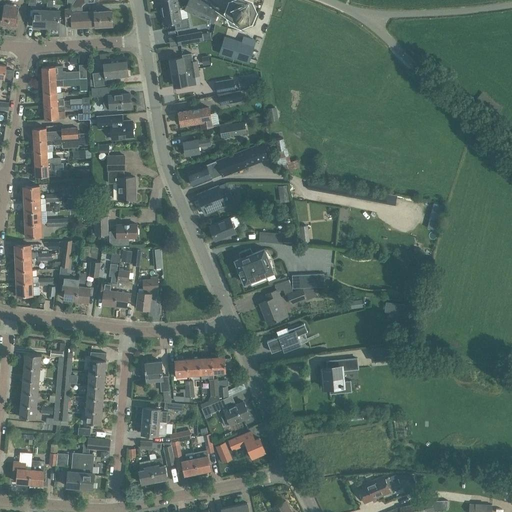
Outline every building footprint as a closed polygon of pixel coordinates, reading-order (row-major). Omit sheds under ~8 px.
[(53,11),(53,0),(47,0),(47,1),(47,10),(46,27),(60,27),(60,11),(53,11)] [(159,0),(162,11),(178,8),(179,10),(185,10),(213,23),(219,26),(224,14),(219,11),(219,10),(218,10),(219,9),(209,4),(200,0),(159,0)] [(3,14),(2,24),(5,24),(5,25),(16,27),(18,14),(17,14),(18,7),(4,5),(3,14)] [(243,5),(242,5),(238,5),(235,6),(234,7),(233,8),(232,10),(231,12),(231,14),(231,16),(232,18),(233,20),(235,21),(237,22),(238,23),(240,23),(241,23),(243,23),(245,22),(247,21),(248,19),(249,17),(250,14),(249,11),(248,10),(247,8),(246,7),(245,6),(243,5)] [(178,8),(162,11),(164,24),(175,22),(177,31),(191,28),(190,19),(181,21),(179,10),(178,8)] [(92,26),(91,12),(72,13),(72,9),(65,10),(66,20),(65,20),(66,27),(72,26),(72,28),(92,26)] [(46,27),(47,10),(34,10),(33,27),(46,27)] [(91,12),(92,26),(112,25),(112,11),(91,12)] [(201,32),(177,36),(179,45),(202,40),(201,32)] [(223,43),(220,53),(248,63),(253,47),(225,37),(221,36),(219,42),(223,43)] [(172,73),(189,70),(199,69),(198,61),(192,62),(191,54),(192,54),(192,53),(183,55),(183,57),(170,59),(172,73)] [(126,59),(104,62),(105,71),(93,73),(95,86),(107,85),(106,80),(128,77),(126,59)] [(42,68),(43,81),(56,80),(62,79),(62,80),(70,79),(80,78),(87,78),(86,64),(79,65),(79,71),(66,72),(66,71),(62,71),(62,66),(42,68)] [(196,84),(194,77),(200,76),(199,69),(189,70),(172,73),(175,86),(185,85),(185,87),(196,85),(196,84)] [(259,76),(249,78),(251,88),(261,86),(259,76)] [(44,94),(57,93),(57,87),(64,86),(64,83),(70,83),(70,79),(62,80),(56,80),(43,81),(44,94)] [(235,79),(215,82),(218,93),(247,88),(245,80),(235,82),(235,79)] [(219,95),(221,105),(242,101),(240,90),(219,95)] [(57,93),(44,94),(45,107),(58,106),(71,105),(71,100),(64,101),(64,99),(58,99),(57,93)] [(110,109),(122,108),(123,110),(130,110),(129,94),(109,95),(110,109)] [(83,97),(84,113),(78,114),(79,120),(92,119),(90,97),(83,97)] [(59,119),(58,111),(65,111),(65,109),(79,108),(79,105),(71,105),(58,106),(45,107),(46,120),(59,119)] [(195,123),(200,122),(201,128),(213,127),(210,106),(198,108),(198,109),(179,112),(181,125),(195,123)] [(279,120),(277,107),(268,108),(270,122),(279,120)] [(122,115),(98,116),(98,128),(112,127),(113,140),(121,139),(121,138),(133,137),(133,130),(135,128),(134,124),(132,123),(132,121),(116,123),(116,115),(122,115)] [(220,126),(221,136),(245,133),(244,123),(220,126)] [(34,140),(88,138),(88,133),(78,134),(78,128),(62,129),(62,131),(47,132),(47,127),(33,128),(34,140)] [(287,163),(286,160),(288,159),(284,137),(272,140),(279,172),(286,173),(289,172),(297,173),(300,172),(296,160),(293,161),(287,163)] [(35,152),(48,152),(48,145),(63,144),(64,147),(79,146),(79,145),(88,144),(88,138),(34,140),(35,152)] [(201,147),(211,146),(209,138),(183,142),(185,154),(199,152),(199,150),(201,150),(201,147)] [(188,172),(194,185),(221,174),(222,176),(267,159),(261,143),(188,172)] [(99,153),(109,152),(109,145),(99,145),(99,153)] [(35,164),(61,163),(60,159),(49,159),(48,152),(35,152),(35,164)] [(124,170),(125,170),(125,155),(108,155),(108,183),(118,183),(118,200),(136,200),(136,178),(124,178),(124,170)] [(61,163),(35,164),(36,170),(34,170),(34,175),(36,175),(36,177),(40,176),(49,176),(56,176),(56,169),(64,169),(63,163),(61,163)] [(90,169),(75,170),(75,179),(91,178),(90,169)] [(310,180),(308,189),(318,191),(320,191),(366,200),(395,206),(397,196),(361,189),(326,182),(310,180)] [(199,199),(205,214),(235,202),(226,182),(208,190),(210,195),(199,199)] [(25,199),(40,199),(40,186),(24,187),(25,199)] [(61,194),(46,194),(46,202),(61,201),(61,194)] [(79,209),(92,209),(91,197),(78,197),(79,209)] [(25,212),(41,211),(40,199),(25,199),(25,212)] [(25,224),(41,223),(41,211),(25,212),(25,224)] [(94,235),(109,235),(108,216),(94,216),(94,235)] [(229,217),(212,224),(215,232),(213,233),(216,240),(235,232),(229,217)] [(68,218),(47,219),(47,227),(68,226),(68,218)] [(41,223),(25,224),(26,237),(41,236),(41,223)] [(117,225),(117,231),(110,231),(110,245),(129,245),(128,238),(137,237),(136,225),(117,225)] [(278,233),(260,232),(259,241),(278,243),(278,233)] [(292,232),(284,232),(283,242),(291,242),(292,232)] [(64,241),(61,267),(69,268),(72,240),(64,241)] [(59,241),(48,241),(49,250),(60,249),(59,241)] [(15,246),(16,258),(31,258),(31,257),(37,257),(37,261),(52,260),(52,252),(38,253),(38,252),(31,252),(30,245),(15,246)] [(111,262),(118,263),(120,249),(112,248),(111,262)] [(142,249),(134,248),(133,265),(140,266),(142,249)] [(251,248),(239,253),(241,258),(236,260),(239,270),(240,274),(241,273),(245,283),(250,281),(252,286),(268,280),(266,275),(274,272),(264,249),(253,253),(251,248)] [(124,249),(122,261),(131,262),(133,251),(124,249)] [(142,256),(142,266),(150,266),(151,257),(142,256)] [(16,271),(32,270),(31,258),(16,258),(16,271)] [(91,262),(90,276),(100,277),(102,263),(91,262)] [(103,303),(115,304),(117,290),(118,278),(119,270),(117,270),(118,264),(111,263),(109,276),(112,277),(111,283),(103,282),(102,288),(105,288),(103,303)] [(33,283),(53,281),(53,277),(38,278),(38,276),(32,277),(32,270),(16,271),(17,284),(33,283)] [(119,270),(118,278),(117,290),(115,304),(127,306),(128,299),(131,299),(132,291),(129,291),(129,288),(132,288),(133,282),(129,281),(130,271),(119,270)] [(85,286),(86,274),(80,273),(80,279),(79,285),(77,300),(89,301),(90,294),(92,294),(92,295),(93,287),(85,286)] [(137,307),(150,309),(151,296),(158,297),(158,290),(159,290),(158,276),(151,277),(151,279),(143,279),(143,290),(143,292),(139,292),(137,307)] [(66,290),(65,298),(77,300),(79,285),(80,279),(65,277),(64,283),(63,290),(64,290),(66,290)] [(33,295),(33,286),(39,286),(49,285),(48,294),(55,295),(56,284),(53,284),(53,281),(33,283),(17,284),(18,296),(19,296),(20,299),(28,298),(28,295),(33,295)] [(287,294),(291,304),(306,298),(302,288),(287,294)] [(268,300),(260,303),(268,324),(283,317),(277,302),(282,300),(278,289),(265,294),(268,300)] [(288,307),(285,300),(280,302),(286,315),(307,306),(304,299),(288,307)] [(132,314),(132,306),(106,305),(106,312),(132,314)] [(279,337),(267,341),(272,352),(283,348),(284,351),(308,341),(305,333),(308,332),(304,324),(292,328),(291,325),(276,331),(279,337)] [(392,347),(372,349),(373,361),(393,359),(392,347)] [(64,351),(52,350),(52,356),(59,357),(58,369),(63,369),(64,357),(63,357),(64,351)] [(89,372),(105,373),(106,360),(103,360),(104,353),(91,352),(90,359),(89,372)] [(24,366),(41,367),(42,354),(25,353),(24,366)] [(225,357),(212,358),(213,373),(226,372),(225,357)] [(189,375),(201,374),(200,358),(188,359),(189,375)] [(212,358),(200,358),(201,374),(209,373),(211,400),(201,404),(202,408),(215,402),(214,379),(213,373),(212,358)] [(332,391),(344,390),(343,386),(344,386),(344,385),(345,385),(345,383),(343,383),(342,370),(358,369),(357,358),(328,361),(328,367),(322,368),(322,374),(320,374),(321,378),(323,378),(324,388),(332,387),(332,391)] [(176,376),(189,375),(188,359),(171,361),(172,376),(176,376)] [(165,402),(172,402),(171,390),(170,390),(169,376),(163,377),(162,361),(146,362),(147,380),(161,379),(162,391),(163,391),(164,402),(165,402)] [(39,380),(41,367),(24,366),(23,378),(39,380)] [(104,385),(105,373),(89,372),(88,384),(104,385)] [(38,392),(39,380),(23,378),(22,391),(38,392)] [(218,378),(214,379),(215,402),(219,401),(219,400),(220,400),(220,397),(219,397),(229,396),(228,384),(219,385),(218,378)] [(185,381),(185,389),(194,388),(194,380),(185,381)] [(103,398),(104,385),(88,384),(87,397),(103,398)] [(194,388),(185,389),(186,397),(195,396),(194,388)] [(37,405),(38,392),(22,391),(20,403),(37,405)] [(251,417),(244,400),(236,404),(232,395),(219,401),(215,402),(202,408),(206,418),(212,416),(211,413),(224,408),(224,409),(223,409),(230,426),(251,417)] [(102,410),(103,398),(87,397),(86,409),(102,410)] [(165,402),(164,409),(183,411),(183,404),(172,403),(165,402)] [(36,418),(37,405),(20,403),(19,416),(36,418)] [(61,425),(61,420),(59,420),(60,407),(55,407),(54,419),(47,418),(46,424),(60,425),(61,425)] [(143,420),(167,422),(167,421),(171,421),(171,416),(168,414),(168,411),(161,411),(161,408),(144,407),(143,420)] [(101,423),(102,410),(86,409),(85,422),(101,423)] [(166,435),(167,422),(143,420),(142,433),(159,434),(166,435)] [(91,428),(79,427),(78,434),(90,435),(91,428)] [(180,440),(184,439),(191,438),(190,431),(183,432),(183,433),(179,434),(179,433),(169,435),(170,442),(180,440)] [(243,434),(228,440),(228,441),(231,448),(233,451),(247,444),(253,458),(265,452),(259,438),(255,440),(251,432),(243,435),(243,434)] [(210,434),(203,435),(207,453),(214,452),(210,434)] [(89,438),(88,448),(101,449),(102,439),(89,438)] [(141,440),(140,449),(152,450),(153,441),(141,440)] [(225,442),(215,446),(219,454),(229,450),(225,442)] [(180,443),(172,445),(176,461),(183,459),(180,443)] [(56,466),(57,465),(56,465),(57,453),(58,453),(58,445),(51,444),(51,453),(50,453),(49,465),(56,466)] [(163,447),(167,465),(176,464),(172,445),(163,447)] [(80,487),(83,453),(74,452),(72,471),(69,470),(67,486),(80,487)] [(28,483),(29,483),(31,469),(32,465),(32,460),(33,454),(21,453),(21,461),(14,460),(12,475),(17,476),(17,482),(21,482),(21,484),(28,484),(28,483)] [(56,465),(57,465),(68,466),(69,454),(58,453),(57,453),(56,465)] [(83,453),(80,487),(82,488),(82,490),(88,490),(89,488),(93,489),(94,473),(92,473),(94,454),(83,453)] [(208,455),(195,458),(198,472),(211,469),(208,455)] [(151,459),(152,465),(156,481),(168,478),(165,464),(164,465),(162,457),(151,459)] [(198,472),(195,458),(183,461),(185,475),(198,472)] [(151,459),(140,462),(141,469),(140,470),(143,484),(156,481),(152,465),(151,459)] [(43,484),(44,461),(32,460),(32,465),(31,469),(29,483),(43,484)] [(385,479),(384,476),(358,486),(365,503),(390,492),(389,488),(400,483),(396,474),(385,479)] [(386,511),(434,511),(435,511),(448,509),(448,500),(432,501),(432,500),(424,502),(424,501),(400,506),(400,507),(398,507),(386,511)] [(290,511),(285,501),(272,507),(274,511),(290,511)] [(249,511),(247,503),(235,506),(235,511),(249,511)] [(491,511),(492,508),(483,507),(483,504),(470,503),(469,511),(491,511)]
